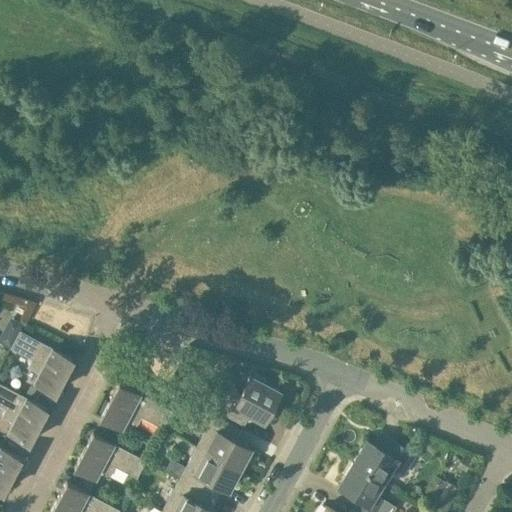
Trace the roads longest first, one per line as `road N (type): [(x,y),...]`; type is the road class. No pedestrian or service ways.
road 1 (residential): [(117,314),(339,376)]
road 2 (residential): [(117,314),(17,511)]
road 3 (residential): [(339,376),(506,449)]
road 4 (primary): [(351,0),(511,59)]
road 5 (residential): [(271,511),(339,376)]
road 6 (residential): [(0,278),(117,314)]
